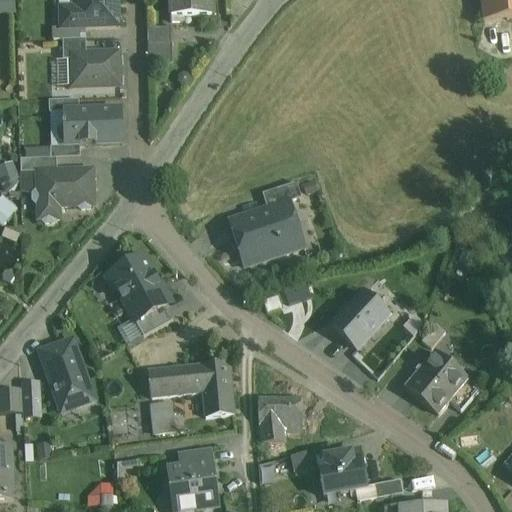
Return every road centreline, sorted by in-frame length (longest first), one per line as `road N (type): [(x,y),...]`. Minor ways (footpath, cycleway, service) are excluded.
road 1 (residential): [(486,511),(463,475),(430,448),(242,323),(131,198)]
road 2 (residential): [(131,198),(272,0)]
road 3 (residential): [(0,365),(131,198)]
